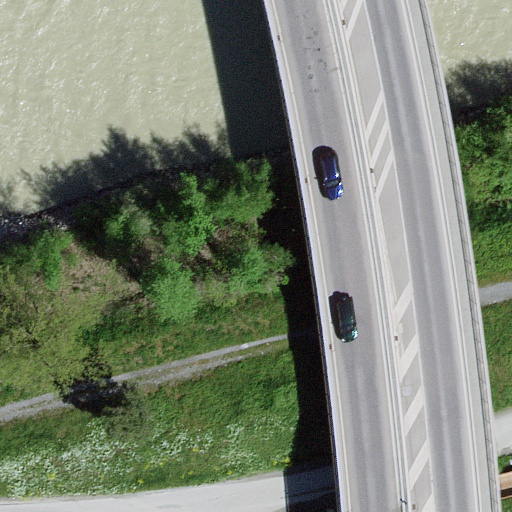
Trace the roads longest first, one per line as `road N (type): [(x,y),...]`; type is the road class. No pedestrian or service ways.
road 1 (tertiary): [(296,0),(335,188),(371,511)]
road 2 (tertiary): [(441,511),(419,295),(368,0)]
road 3 (unclassified): [(239,511),(511,447)]
